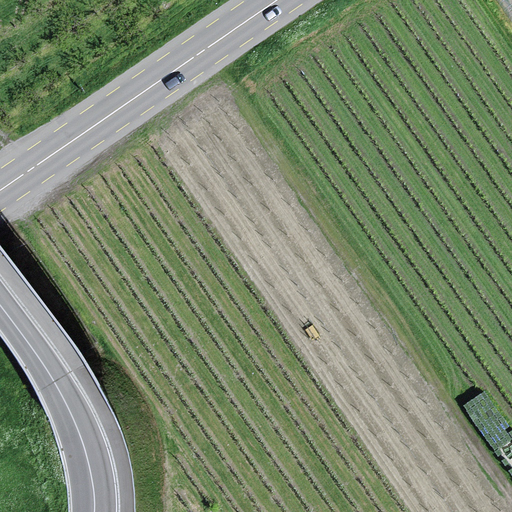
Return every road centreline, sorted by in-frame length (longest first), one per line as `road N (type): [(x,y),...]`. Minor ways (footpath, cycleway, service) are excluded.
road 1 (track): [(191,40),(511,493)]
road 2 (primary): [(0,199),(289,0)]
road 3 (primary): [(250,0),(0,172)]
road 4 (tertiary): [(0,301),(70,403),(89,456)]
